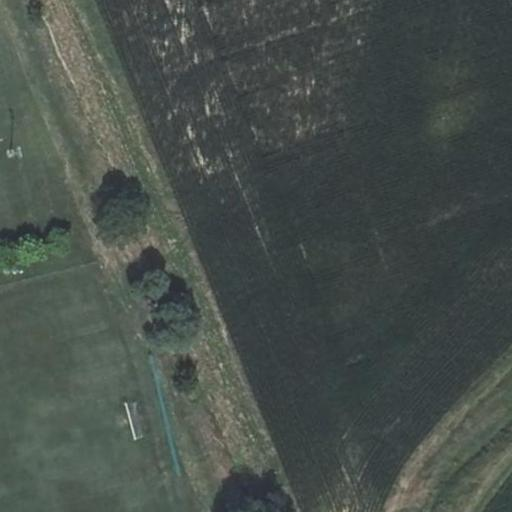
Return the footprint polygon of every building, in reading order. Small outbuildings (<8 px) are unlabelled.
[(8,56),(0,57),(0,89),(14,87),(8,56)] [(1,197),(9,228),(40,220),(33,189),(1,197)] [(60,280),(30,288),(38,317),(68,309),(60,280)] [(76,328),(83,357),(110,350),(103,321),(76,328)] [(29,372),(39,401),(68,391),(58,361),(29,372)] [(119,389),(111,365),(102,368),(110,393),(119,389)] [(0,412),(16,407),(7,379),(0,381),(0,412)] [(91,415),(101,445),(130,436),(120,405),(91,415)] [(0,423),(8,447),(19,443),(12,419),(0,423)] [(56,443),(64,475),(94,466),(85,435),(56,443)] [(11,458),(20,484),(49,474),(40,448),(11,458)] [(131,449),(121,453),(132,478),(141,474),(131,449)] [(0,497),(9,495),(0,464),(0,497)]
